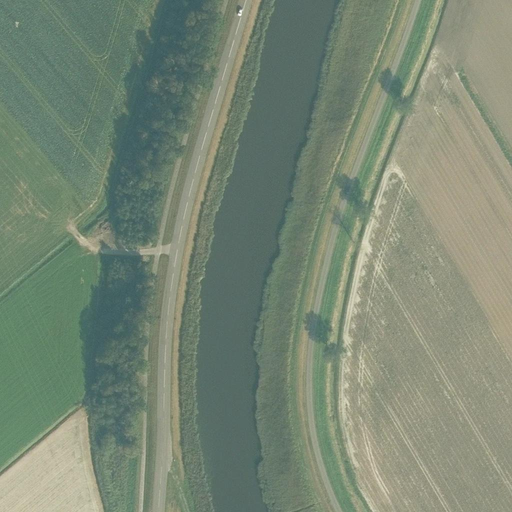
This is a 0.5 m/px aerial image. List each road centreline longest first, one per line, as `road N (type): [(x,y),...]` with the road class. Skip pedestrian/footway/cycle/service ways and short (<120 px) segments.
road 1 (unclassified): [(339,511),(311,414),(317,300),(341,208),(418,0)]
road 2 (tertiary): [(163,440),(176,250),(247,0)]
